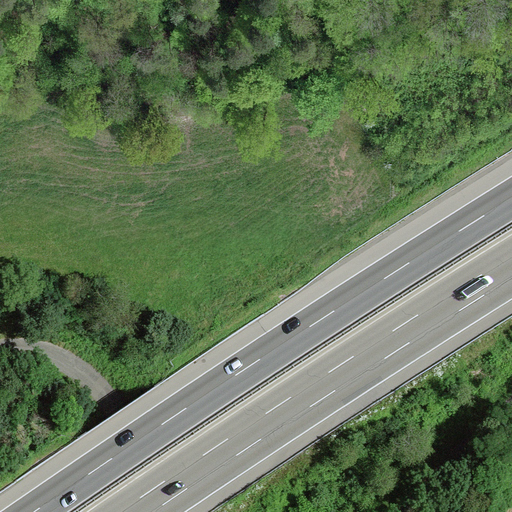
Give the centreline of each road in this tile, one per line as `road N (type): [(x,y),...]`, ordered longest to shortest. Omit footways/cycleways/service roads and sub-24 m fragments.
road 1 (motorway): [(511,198),(33,511)]
road 2 (motorway): [(136,511),(511,266)]
road 3 (unclassified): [(404,511),(511,403)]
road 4 (track): [(116,411),(63,360),(0,350)]
road 5 (unclassified): [(183,511),(116,411)]
